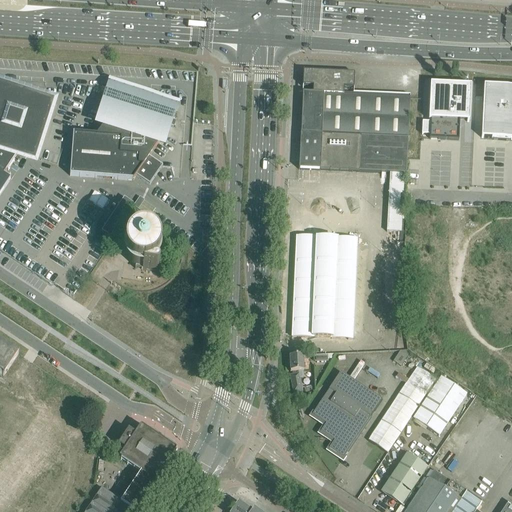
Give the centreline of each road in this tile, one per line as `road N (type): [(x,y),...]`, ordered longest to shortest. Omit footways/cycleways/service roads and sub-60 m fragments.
road 1 (secondary): [(234,430),(255,358),(269,40)]
road 2 (secondary): [(242,39),(227,348),(213,419)]
road 3 (unclassified): [(213,419),(0,273)]
road 4 (primary): [(0,22),(242,39)]
road 5 (primary): [(269,40),(511,54)]
road 6 (primary): [(511,28),(271,9)]
road 7 (unclassified): [(0,320),(200,447)]
road 8 (unclassified): [(351,511),(234,430)]
